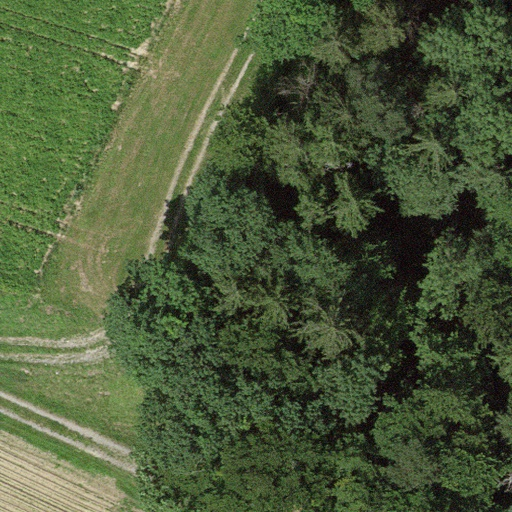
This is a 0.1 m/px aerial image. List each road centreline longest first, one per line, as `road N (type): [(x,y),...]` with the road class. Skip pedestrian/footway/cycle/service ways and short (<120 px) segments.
road 1 (track): [(0,357),(79,361),(148,310),(172,219),(290,0)]
road 2 (track): [(0,406),(247,511)]
